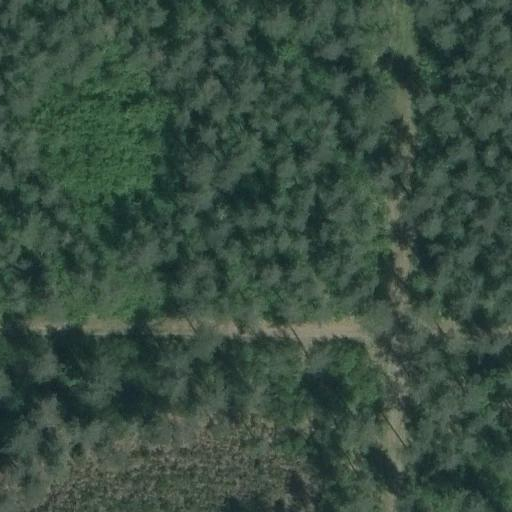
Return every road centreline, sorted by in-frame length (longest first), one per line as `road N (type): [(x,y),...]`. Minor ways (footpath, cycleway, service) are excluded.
road 1 (track): [(386,511),(399,0)]
road 2 (track): [(511,330),(0,327)]
